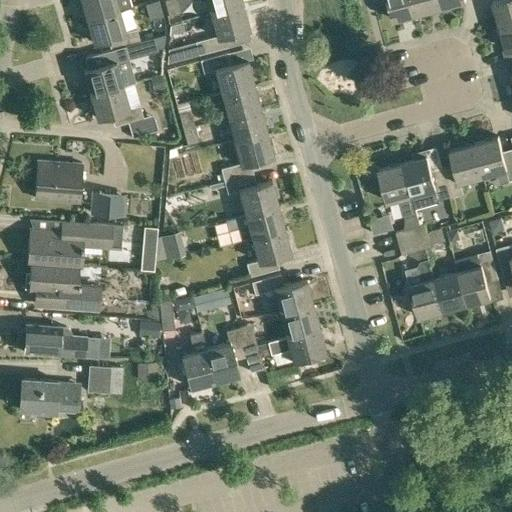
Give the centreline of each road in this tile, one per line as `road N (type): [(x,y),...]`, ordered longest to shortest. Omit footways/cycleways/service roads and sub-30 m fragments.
road 1 (residential): [(27,497),(380,396)]
road 2 (residential): [(380,396),(308,142)]
road 3 (residential): [(308,142),(460,100),(448,63)]
road 4 (residential): [(285,0),(287,68),(308,142)]
road 5 (residential): [(380,396),(511,360)]
